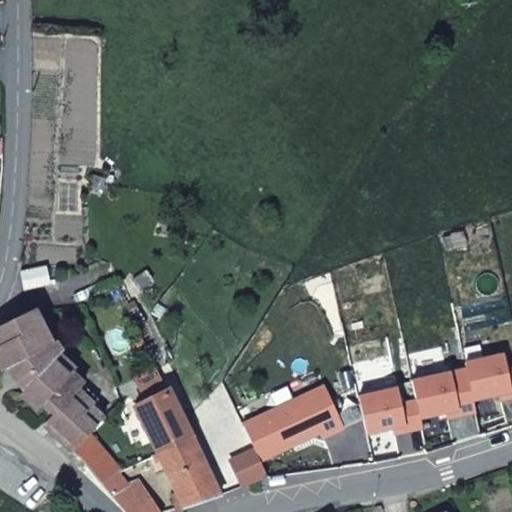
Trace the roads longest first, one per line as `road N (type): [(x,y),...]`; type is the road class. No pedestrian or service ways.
road 1 (tertiary): [(15,0),(10,244),(0,271)]
road 2 (residential): [(249,511),(511,450)]
road 3 (tertiary): [(102,511),(0,415)]
